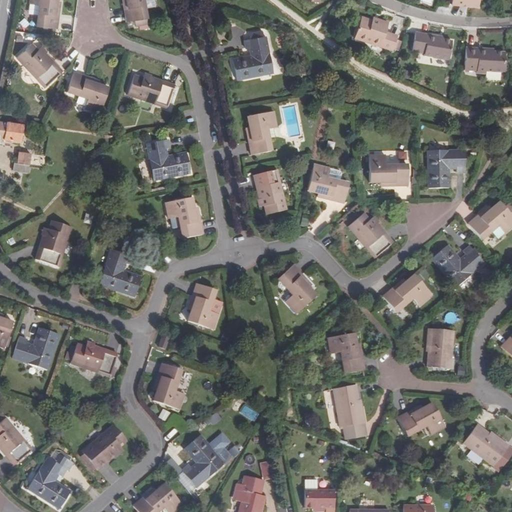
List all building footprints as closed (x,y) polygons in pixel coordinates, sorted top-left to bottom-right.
[(53,10),(54,5),(54,0),(27,0),(28,1),(38,3),(35,25),(55,28),(57,11),(53,10)] [(121,0),(124,22),(146,18),(142,0),(121,0)] [(379,25),(374,23),(363,19),(356,40),(394,52),(398,37),(388,34),(391,25),(380,21),(379,25)] [(427,57),(452,61),(455,42),(446,40),(440,39),(440,37),(419,33),(416,52),(420,53),(427,55),(427,57)] [(245,49),(249,48),(252,48),(253,55),(250,55),(232,59),(236,79),(272,72),(268,51),(267,51),(264,36),(243,39),(245,49)] [(44,52),(38,47),(36,48),(30,42),(16,56),(43,86),(60,70),(44,52)] [(489,48),(489,45),(468,46),(468,68),(480,68),(480,70),(489,70),(490,68),(506,68),(506,60),(508,59),(507,48),(496,48),(489,48)] [(92,83),(93,80),(72,73),(65,91),(86,99),(83,108),(98,113),(106,88),(97,85),(92,83)] [(150,78),(142,75),(141,79),(133,76),(126,95),(165,108),(172,86),(150,78)] [(247,116),(249,127),(250,132),(246,133),(250,154),(271,151),(269,139),(267,130),(272,129),(276,128),(272,111),(247,116)] [(0,123),(0,141),(19,144),(22,127),(8,124),(8,123),(5,122),(5,124),(0,123)] [(185,153),(167,157),(163,158),(162,150),(166,149),(169,148),(167,140),(146,143),(149,160),(148,160),(152,180),(189,173),(185,153)] [(448,188),(448,168),(448,165),(456,165),(456,168),(456,172),(464,172),(465,151),(428,150),(428,188),(448,188)] [(17,153),(15,171),(27,173),(29,155),(17,153)] [(384,166),(384,155),(369,156),(369,182),(383,183),(383,186),(407,185),(407,166),(393,166),(384,166)] [(384,166),(393,166),(393,156),(384,155),(384,166)] [(338,172),(313,166),(307,191),(317,193),(322,195),(321,198),(342,203),(347,184),(338,182),(340,174),(338,172)] [(252,175),(258,200),(259,207),(263,207),(265,215),(284,210),(275,170),(252,175)] [(194,218),(193,214),(190,199),(164,203),(167,220),(177,218),(181,239),(201,235),(198,218),(194,218)] [(511,217),(499,202),(490,209),(486,213),(484,210),(467,224),(480,240),(489,232),(497,226),(503,233),(511,225),(511,217)] [(376,225),(371,219),(368,221),(362,215),(347,227),(374,258),(391,243),(376,225)] [(47,230),(44,229),(41,237),(34,259),(56,267),(70,229),(50,221),(47,230)] [(497,226),(489,232),(496,239),(503,233),(497,226)] [(462,252),(465,255),(466,257),(460,263),(458,261),(446,246),(431,258),(455,287),(471,274),(470,274),(483,263),(469,246),(462,252)] [(121,264),(125,265),(127,266),(130,257),(109,250),(98,285),(133,297),(140,277),(123,271),(119,270),(121,264)] [(305,284),(307,282),(292,265),(277,279),(292,296),(285,302),(295,314),(315,295),(308,288),(305,284)] [(413,275),(404,282),(401,285),(399,283),(383,297),(395,312),(412,298),(418,305),(430,295),(413,275)] [(208,311),(211,303),(215,291),(196,284),(188,306),(192,307),(190,311),(187,321),(212,330),(217,315),(213,313),(208,311)] [(0,319),(0,347),(3,348),(12,324),(1,320),(0,319)] [(24,347),(25,344),(26,340),(19,337),(11,358),(25,363),(25,364),(46,371),(58,336),(37,329),(31,346),(30,349),(24,347)] [(431,347),(432,353),(432,368),(455,369),(454,330),(428,331),(428,347),(431,347)] [(356,349),(355,345),(353,334),(328,339),(330,354),(340,352),(344,374),(364,371),(360,349),(356,349)] [(511,335),(501,347),(511,358),(511,335)] [(164,350),(168,339),(162,337),(158,348),(164,350)] [(93,347),(85,344),(84,347),(76,344),(70,364),(108,377),(116,354),(93,347)] [(174,391),(177,383),(181,371),(161,364),(154,385),(158,386),(156,391),(152,401),(177,410),(183,394),(179,393),(174,391)] [(182,384),(177,383),(174,391),(179,393),(182,384)] [(364,425),(362,408),(358,409),(357,404),(355,387),(332,391),(338,430),(340,430),(342,442),(362,439),(361,426),(364,425)] [(432,403),(423,408),(418,411),(416,409),(397,420),(406,437),(426,426),(431,435),(444,427),(432,403)] [(207,419),(213,426),(222,419),(217,412),(207,419)] [(31,451),(5,420),(0,424),(0,452),(12,466),(31,451)] [(493,440),(489,436),(475,426),(462,444),(493,467),(508,446),(495,437),(493,440)] [(115,456),(121,450),(119,447),(125,442),(112,427),(81,453),(97,471),(115,456)] [(183,450),(194,463),(196,465),(191,470),(189,467),(187,465),(180,471),(195,488),(223,465),(198,436),(183,450)] [(51,463),(56,455),(52,453),(47,460),(51,463)] [(59,453),(57,456),(66,462),(68,459),(59,453)] [(57,456),(56,455),(51,463),(47,460),(46,459),(37,474),(35,473),(25,490),(56,510),(67,493),(52,483),(48,481),(53,474),(56,476),(59,478),(64,471),(66,472),(71,465),(66,462),(57,456)] [(271,478),(269,462),(260,463),(263,479),(271,478)] [(262,483),(243,479),(241,487),(238,487),(234,504),(240,505),(238,511),(260,511),(264,499),(259,498),(262,483)] [(305,483),(304,492),(317,493),(317,483),(305,483)] [(163,486),(156,491),(152,495),(150,492),(132,506),(137,511),(158,511),(163,508),(166,511),(173,511),(180,506),(163,486)] [(317,493),(304,492),(305,511),(313,511),(326,511),(325,511),(334,511),(334,493),(317,493)]
